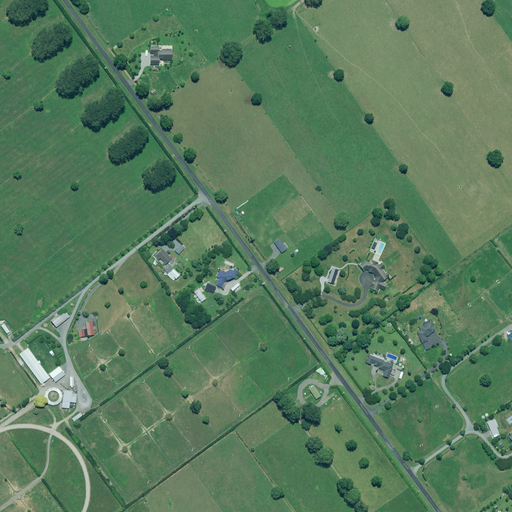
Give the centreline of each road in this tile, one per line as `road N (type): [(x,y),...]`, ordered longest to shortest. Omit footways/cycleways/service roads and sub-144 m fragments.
road 1 (unclassified): [(439,511),(206,194)]
road 2 (unclassified): [(206,194),(64,0)]
road 3 (residential): [(206,194),(85,281)]
